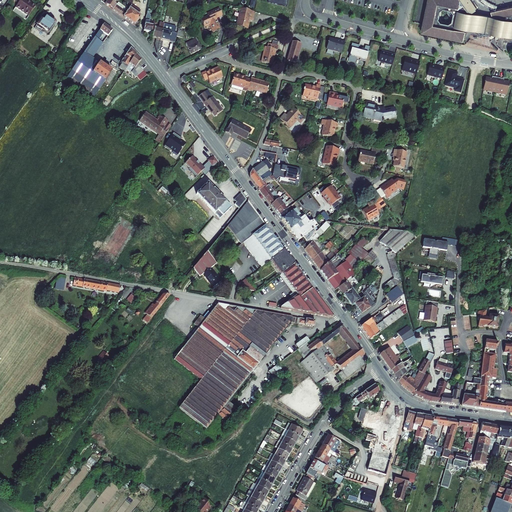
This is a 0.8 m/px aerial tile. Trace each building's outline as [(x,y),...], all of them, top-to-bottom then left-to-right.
[(13,0),(18,4),(16,7),(28,16),(35,7),(25,0),(13,0)] [(108,0),(105,5),(123,18),(125,12),(126,9),(122,7),(120,9),(117,6),(114,4),(116,0),(108,0)] [(133,1),(130,0),(128,0),(126,9),(125,12),(123,18),(134,26),(141,17),(138,15),(140,11),(132,5),(133,1)] [(511,7),(492,12),(493,17),(471,13),(471,12),(473,12),(477,9),(476,8),(478,7),(473,0),(428,0),(424,24),(422,32),(464,41),(466,31),(467,32),(469,31),(470,30),(471,29),(478,30),(490,33),(490,34),(489,37),(490,40),(493,39),(496,37),(496,40),(498,44),(500,47),(501,48),(502,49),(504,51),(505,49),(507,49),(508,45),(511,45),(511,7)] [(473,0),(480,0),(484,3),(489,6),(494,8),(496,9),(498,6),(491,3),(486,0),(473,0)] [(210,25),(213,32),(220,28),(215,19),(222,15),(219,9),(212,12),(213,13),(208,15),(208,16),(201,20),(204,27),(210,25)] [(250,20),(252,21),(254,12),(240,9),(236,25),(248,28),(250,20)] [(143,31),(153,33),(154,26),(155,23),(151,22),(149,22),(150,20),(151,16),(149,15),(150,12),(147,12),(143,31)] [(177,34),(174,33),(176,27),(167,25),(168,17),(166,16),(164,24),(160,40),(174,43),(177,34)] [(42,30),(43,31),(44,30),(49,33),(56,22),(51,19),(50,21),(46,18),(43,21),(41,20),(38,25),(42,28),(42,30)] [(152,38),(160,40),(164,24),(159,23),(158,27),(156,26),(154,26),(153,33),(152,38)] [(108,37),(112,31),(104,24),(72,71),(99,90),(104,82),(109,85),(116,75),(92,58),(102,43),(98,40),(103,33),(108,37)] [(490,33),(478,30),(479,36),(472,37),(491,45),(493,39),(490,40),(489,37),(490,34),(490,33)] [(344,42),(329,38),(326,49),(341,53),(344,42)] [(196,39),(194,40),(186,44),(191,54),(201,49),(196,39)] [(293,42),(287,61),(295,63),(301,44),(293,42)] [(263,56),(261,63),(271,65),(275,50),(277,51),(278,46),(272,45),(268,44),(267,47),(265,47),(263,55),(264,55),(264,57),(263,56)] [(365,62),(369,47),(365,46),(363,52),(358,51),(359,46),(352,44),(350,52),(348,62),(355,64),(356,58),(360,59),(360,60),(365,62)] [(122,65),(119,68),(125,72),(126,69),(129,65),(136,55),(131,49),(120,64),(122,65)] [(389,54),(381,52),(378,62),(392,66),(395,55),(389,54)] [(136,55),(129,65),(134,69),(138,64),(141,60),(136,55)] [(419,63),(414,62),(411,62),(412,60),(405,59),(402,70),(416,74),(419,63)] [(132,73),(135,78),(136,77),(143,71),(138,64),(134,69),(132,73)] [(129,65),(126,69),(132,73),(134,69),(129,65)] [(437,67),(430,66),(427,75),(441,79),(444,69),(437,67)] [(208,79),(210,84),(222,78),(218,68),(211,71),(210,70),(201,74),(204,81),(208,79)] [(66,79),(94,98),(99,90),(72,71),(66,79)] [(136,77),(139,80),(146,75),(143,71),(136,77)] [(458,73),(449,71),(445,86),(455,89),(454,92),(461,94),(464,80),(457,78),(457,79),(456,79),(458,73)] [(232,85),(231,88),(247,92),(247,90),(248,89),(250,80),(245,79),(246,77),(234,74),(231,85),(232,85)] [(486,76),(483,88),(495,90),(498,76),(492,75),(492,77),(486,76)] [(504,78),(498,76),(495,90),(507,93),(510,81),(503,80),(504,78)] [(266,94),(269,83),(255,80),(250,79),(250,80),(248,89),(247,90),(253,92),(253,90),(266,94)] [(307,98),(317,101),(317,99),(320,87),(316,86),(316,88),(305,85),(302,96),(307,97),(307,98)] [(213,97),(207,90),(204,92),(210,99),(213,97)] [(212,113),(215,117),(223,111),(213,97),(210,99),(204,92),(198,96),(209,110),(212,113)] [(326,105),(327,105),(341,108),(344,98),(338,97),(335,96),(336,94),(329,93),(328,98),(326,105)] [(363,113),(365,114),(364,118),(371,120),(371,118),(382,121),(382,122),(382,123),(383,123),(383,120),(392,119),(391,117),(395,116),(395,114),(396,114),(395,108),(385,110),(384,109),(381,110),(379,110),(379,108),(374,107),(372,106),(373,103),(365,101),(363,113)] [(301,123),(305,119),(293,108),(286,115),(284,114),(280,119),(290,128),(297,120),(301,123)] [(160,116),(157,121),(145,112),(139,121),(159,135),(157,138),(161,141),(171,126),(167,123),(168,122),(160,116)] [(232,132),(247,139),(251,131),(232,120),(225,132),(231,135),(232,132)] [(333,138),(335,128),(336,128),(337,124),(322,120),(321,125),(324,125),(322,135),(333,138)] [(172,151),(178,155),(185,144),(180,140),(181,138),(173,133),(164,147),(170,151),(172,151)] [(322,164),(333,167),(336,156),(337,156),(339,150),(326,147),(322,164)] [(375,154),(382,156),(383,149),(372,147),(371,152),(375,153),(375,154)] [(404,169),(407,152),(394,150),(393,158),(395,158),(394,162),(393,166),(404,169)] [(357,161),(373,165),(375,154),(375,153),(371,152),(371,153),(360,151),(357,161)] [(208,161),(213,168),(219,162),(214,156),(208,160),(208,161)] [(192,173),(196,177),(201,172),(204,169),(203,167),(202,166),(202,167),(197,162),(197,161),(193,157),(192,158),(191,157),(185,163),(186,163),(185,164),(189,169),(190,169),(193,172),(192,173)] [(201,172),(205,176),(213,168),(208,161),(203,167),(204,169),(201,172)] [(249,177),(259,190),(264,187),(261,183),(264,181),(265,180),(262,175),(269,170),(263,162),(252,170),(249,175),(249,177)] [(287,167),(287,168),(274,165),(274,167),(272,176),(276,180),(279,177),(288,179),(288,181),(294,183),(294,181),(296,175),(298,176),(300,169),(287,167)] [(380,197),(381,198),(385,196),(387,198),(391,196),(390,195),(398,189),(403,190),(405,182),(397,180),(393,182),(392,180),(376,191),(380,197)] [(231,208),(208,183),(196,195),(220,219),(231,208)] [(270,194),(274,192),(268,185),(267,186),(265,187),(265,186),(264,187),(259,190),(265,198),(271,195),(270,194)] [(322,198),(325,201),(336,192),(331,186),(327,189),(322,193),(321,194),(323,197),(322,198)] [(271,195),(276,201),(279,199),(274,192),(270,194),(271,195)] [(325,201),(327,204),(328,203),(330,206),(331,206),(337,201),(340,198),(336,192),(325,201)] [(234,205),(239,209),(246,200),(241,193),(234,201),(236,203),(234,205)] [(276,201),(271,195),(265,198),(271,205),(273,203),(276,201)] [(377,211),(386,205),(381,198),(380,197),(367,205),(369,207),(362,211),(368,221),(378,214),(377,211)] [(286,203),(284,199),(281,201),(279,199),(276,201),(273,203),(271,205),(275,211),(286,203)] [(248,202),(227,227),(237,240),(241,245),(243,243),(252,236),(265,226),(248,202)] [(288,205),(286,203),(275,211),(278,216),(287,209),(292,205),(291,203),(288,205)] [(290,213),(287,209),(278,216),(282,220),(290,213)] [(307,218),(305,216),(302,218),(295,209),(293,210),(294,211),(290,213),(282,220),(290,231),(305,219),(307,218)] [(324,212),(318,217),(323,224),(329,219),(324,212)] [(302,238),(308,233),(304,227),(309,224),(308,224),(306,220),(307,219),(307,218),(305,219),(290,231),(298,241),(302,238)] [(316,227),(318,226),(313,220),(308,224),(309,224),(304,227),(308,233),(313,229),(316,227)] [(302,247),(311,260),(319,252),(313,243),(316,240),(319,237),(324,232),(323,231),(329,225),(325,222),(318,230),(316,233),(306,243),(302,247)] [(249,250),(261,267),(271,260),(284,251),(265,226),(252,236),(243,243),(245,245),(249,250)] [(302,238),(306,243),(316,233),(313,229),(308,233),(302,238)] [(396,253),(417,235),(417,234),(390,230),(379,242),(396,253)] [(352,267),(354,270),(364,259),(368,255),(361,249),(368,242),(363,238),(357,245),(356,244),(348,253),(350,255),(345,260),(346,261),(351,268),(352,267)] [(319,252),(322,249),(316,240),(313,243),(319,252)] [(429,255),(429,257),(436,258),(436,256),(437,256),(438,249),(446,251),(447,244),(423,241),(422,247),(429,248),(428,255),(429,255)] [(327,247),(330,250),(334,246),(329,242),(324,247),(325,248),(327,247)] [(242,255),(249,250),(245,245),(239,250),(242,255)] [(271,261),(276,267),(289,258),(284,251),(271,260),(271,261)] [(312,261),(320,271),(334,257),(335,256),(338,253),(336,251),(333,253),(326,261),(320,253),(312,261)] [(209,280),(214,287),(221,282),(211,268),(216,264),(207,252),(193,269),(200,277),(203,275),(205,273),(206,275),(204,277),(208,281),(209,280)] [(320,253),(326,261),(333,253),(331,252),(326,258),(322,252),(320,253)] [(364,259),(370,266),(374,262),(373,261),(377,257),(371,252),(368,255),(364,259)] [(334,270),(341,265),(337,261),(334,257),(320,271),(327,281),(337,274),(334,270)] [(276,267),(280,273),(281,274),(294,264),(289,258),(276,267)] [(270,264),(278,274),(280,273),(276,267),(271,261),(268,263),(270,264)] [(346,261),(341,265),(334,270),(337,274),(327,281),(334,291),(338,288),(345,284),(344,283),(351,277),(356,274),(353,271),(354,270),(352,267),(351,268),(346,261)] [(292,299),(280,309),(332,317),(333,317),(294,264),(281,274),(297,296),(292,299)] [(398,272),(392,274),(393,279),(397,284),(401,281),(398,272)] [(436,286),(441,287),(442,278),(434,277),(434,276),(427,275),(427,273),(420,272),(418,280),(424,281),(424,284),(436,285),(436,286)] [(292,293),(289,295),(292,299),(297,296),(281,274),(279,276),(292,293)] [(352,289),(358,284),(354,278),(352,279),(351,277),(344,283),(345,284),(338,288),(343,295),(352,289)] [(108,284),(74,278),(73,286),(107,292),(107,290),(119,293),(120,286),(108,284)] [(238,285),(237,288),(256,291),(246,279),(238,285)] [(363,294),(368,289),(365,287),(361,292),(363,293),(357,297),(352,289),(343,295),(352,307),(355,304),(363,298),(362,296),(363,294)] [(385,296),(391,304),(403,295),(397,287),(385,296)] [(374,303),(369,296),(372,293),(368,289),(363,294),(362,296),(363,298),(355,304),(361,314),(373,305),(374,303)] [(131,303),(136,298),(131,294),(127,299),(131,303)] [(147,323),(170,295),(162,294),(156,302),(157,303),(155,306),(153,304),(145,313),(147,315),(143,320),(147,323)] [(290,317),(218,304),(174,359),(201,380),(179,408),(206,430),(217,416),(224,422),(236,408),(228,401),(291,323),(297,324),(297,318),(290,317)] [(425,306),(423,321),(434,323),(435,314),(436,314),(437,308),(425,306)] [(369,340),(403,316),(399,309),(383,321),(376,326),(371,330),(369,327),(374,323),(373,322),(375,320),(373,317),(360,327),(369,340)] [(485,316),(486,310),(478,312),(477,315),(480,315),(480,317),(479,317),(478,327),(483,328),(483,327),(487,327),(488,318),(484,318),(484,316),(485,316)] [(498,319),(496,318),(496,316),(488,315),(488,318),(487,327),(497,328),(498,319)] [(315,321),(297,318),(297,324),(314,327),(315,321)] [(350,336),(340,324),(318,340),(322,346),(339,333),(344,340),(350,336)] [(408,326),(397,333),(403,342),(407,340),(411,338),(415,336),(408,326)] [(344,340),(347,344),(353,340),(350,336),(344,340)] [(303,346),(306,343),(309,341),(306,337),(296,345),(299,349),(303,346)] [(421,339),(424,351),(430,349),(427,337),(421,339)] [(309,346),(305,349),(303,346),(299,349),(298,350),(305,360),(307,358),(306,357),(310,354),(308,352),(309,352),(310,352),(314,348),(316,350),(322,346),(318,340),(317,340),(309,346)] [(336,365),(342,371),(349,365),(364,354),(353,340),(347,344),(353,352),(336,365)] [(489,350),(495,351),(496,346),(498,346),(499,343),(496,343),(496,342),(485,341),(484,349),(489,350)] [(300,363),(316,383),(333,370),(331,368),(336,364),(328,354),(322,346),(316,350),(317,351),(307,358),(305,360),(300,363)] [(379,355),(387,366),(397,360),(400,358),(398,355),(395,357),(389,348),(379,355)] [(493,362),(494,355),(488,355),(489,350),(484,349),(482,364),(488,364),(488,362),(493,362)] [(104,361),(106,362),(110,357),(104,351),(99,357),(100,357),(104,361)] [(429,353),(425,361),(430,363),(434,355),(429,353)] [(364,354),(349,365),(354,372),(367,362),(368,361),(368,360),(367,360),(367,359),(364,354)] [(397,360),(387,366),(391,371),(395,368),(400,365),(400,364),(397,360)] [(414,381),(409,377),(407,379),(402,385),(413,395),(421,382),(425,375),(430,363),(425,361),(418,372),(419,372),(414,381)] [(437,362),(435,369),(444,372),(446,365),(442,364),(438,362),(437,362)] [(488,362),(488,364),(482,364),(482,371),(492,372),(493,370),(493,362),(488,362)] [(274,377),(283,370),(278,365),(269,371),(274,377)] [(342,371),(337,374),(343,381),(354,372),(349,365),(342,371)] [(391,371),(394,376),(403,369),(400,365),(395,368),(391,371)] [(407,365),(407,366),(403,369),(394,376),(398,382),(403,376),(410,369),(407,365)] [(449,380),(453,367),(446,365),(444,372),(446,373),(444,378),(449,380)] [(495,379),(496,370),(493,370),(492,372),(482,371),(481,377),(488,378),(495,379)] [(421,382),(427,385),(431,378),(425,375),(421,382)] [(402,385),(407,379),(403,376),(398,382),(402,385)] [(480,387),(487,388),(488,380),(488,378),(481,377),(480,379),(480,385),(479,387),(480,387)] [(427,394),(423,392),(427,385),(421,382),(413,395),(425,400),(427,394)] [(369,399),(379,392),(374,385),(352,401),(354,405),(355,406),(359,404),(358,403),(367,396),(369,399)] [(445,388),(439,386),(437,393),(437,396),(431,395),(429,402),(439,403),(442,396),(444,390),(445,389),(445,388)] [(485,401),(486,397),(488,397),(488,395),(486,395),(487,388),(480,387),(479,402),(485,403),(485,401)] [(450,405),(452,392),(451,391),(450,392),(444,390),(442,396),(439,403),(450,405)] [(456,405),(459,392),(453,391),(452,392),(450,405),(456,405)] [(461,406),(473,408),(475,397),(463,395),(461,406)] [(496,401),(495,403),(485,401),(485,403),(479,402),(478,409),(505,413),(505,404),(505,402),(499,401),(496,400),(496,401)] [(366,415),(367,411),(361,409),(358,419),(360,421),(363,422),(365,415),(366,415)] [(411,432),(413,425),(416,414),(408,412),(403,427),(408,429),(408,431),(411,432)] [(424,416),(416,414),(413,425),(418,426),(415,437),(416,437),(418,438),(424,416)] [(420,438),(422,439),(425,430),(429,431),(433,417),(424,416),(418,438),(420,438)] [(436,427),(440,428),(441,425),(444,425),(446,419),(433,417),(429,431),(428,436),(433,437),(436,427)] [(446,419),(444,425),(444,426),(445,426),(445,425),(451,426),(441,457),(448,459),(452,447),(457,427),(458,427),(458,421),(446,419)] [(467,432),(466,438),(468,439),(470,432),(470,429),(471,422),(458,421),(458,427),(463,428),(462,432),(467,432)] [(468,439),(473,441),(478,423),(471,422),(470,429),(470,432),(468,439)] [(285,430),(299,437),(302,431),(288,423),(285,429),(285,430)] [(479,436),(479,438),(486,439),(486,438),(489,439),(490,434),(491,429),(492,429),(493,426),(482,424),(479,436)] [(493,438),(494,435),(497,435),(499,427),(493,426),(492,429),(491,429),(490,434),(489,439),(490,439),(494,440),(494,438),(493,438)] [(499,427),(497,435),(497,438),(502,439),(501,440),(501,441),(502,441),(503,441),(501,446),(504,447),(507,439),(508,428),(499,427)] [(285,430),(282,436),(295,443),(299,437),(285,430)] [(295,443),(282,436),(278,442),(292,449),(295,443)] [(333,451),(338,454),(339,452),(335,450),(340,443),(328,436),(322,445),(330,450),(333,451)] [(490,439),(490,440),(486,439),(479,438),(477,444),(493,448),(495,444),(496,440),(494,440),(490,439)] [(278,449),(288,455),(292,449),(278,442),(275,448),(278,449)] [(463,450),(470,452),(472,446),(467,443),(465,442),(463,450)] [(492,451),(493,448),(477,444),(476,450),(489,453),(490,450),(492,451)] [(496,459),(497,459),(499,446),(495,444),(493,448),(492,451),(491,454),(491,456),(490,457),(496,459)] [(318,452),(326,456),(330,450),(322,445),(318,452)] [(440,486),(447,488),(451,475),(448,471),(449,465),(452,466),(456,472),(461,469),(465,470),(468,458),(457,455),(455,455),(457,449),(452,447),(448,459),(440,486)] [(278,449),(274,455),(285,461),(288,455),(278,449)] [(486,454),(491,456),(491,454),(489,453),(476,450),(474,456),(485,459),(486,454)] [(326,465),(328,461),(336,466),(337,463),(335,462),(330,459),(329,458),(326,456),(318,452),(315,459),(326,465)] [(112,461),(105,455),(102,459),(109,465),(112,461)] [(271,461),(282,467),(285,461),(274,455),(271,461)] [(89,460),(94,465),(97,461),(92,456),(89,460)] [(487,466),(489,460),(489,459),(485,459),(474,456),(473,462),(487,466)] [(268,467),(278,473),(282,467),(271,461),(268,467)] [(317,472),(321,475),(323,471),(325,472),(328,468),(314,461),(309,468),(317,472)] [(264,474),(275,480),(278,473),(268,467),(264,474)] [(309,468),(306,474),(307,474),(312,477),(314,478),(317,472),(309,468)] [(416,474),(403,471),(402,476),(395,474),(393,482),(399,484),(395,498),(402,500),(408,481),(414,482),(416,474)] [(262,472),(258,478),(272,486),(275,480),(264,474),(262,472)] [(353,481),(355,474),(352,473),(347,472),(344,477),(343,478),(353,481)] [(344,477),(336,473),(334,476),(337,478),(335,482),(338,484),(339,485),(343,478),(344,477)] [(258,478),(255,484),(268,492),(272,486),(258,478)] [(305,478),(297,492),(298,492),(296,496),(305,501),(307,497),(305,496),(313,482),(310,481),(305,478)] [(307,497),(308,498),(315,484),(313,482),(305,496),(307,497)] [(255,484),(252,491),(265,498),(268,492),(255,484)] [(502,495),(511,498),(511,492),(504,490),(499,488),(498,491),(503,492),(502,495)] [(250,489),(246,495),(248,496),(251,498),(261,504),(265,498),(252,491),(250,489)] [(376,493),(364,490),(361,500),(373,504),(376,493)] [(502,502),(511,505),(511,502),(511,498),(502,495),(497,493),(496,496),(503,499),(502,502)] [(235,505),(238,499),(233,496),(229,502),(235,505)] [(300,511),(305,511),(306,511),(302,509),(305,505),(303,504),(305,501),(296,496),(294,499),(293,499),(289,506),(296,510),(300,511)] [(251,498),(247,504),(258,510),(261,504),(251,498)] [(209,511),(214,507),(204,499),(194,511),(195,511),(206,511),(208,511),(209,511)] [(489,511),(508,511),(511,505),(502,502),(495,499),(489,511)] [(245,503),(244,502),(240,508),(244,510),(247,511),(256,511),(258,510),(247,504),(245,503)]
